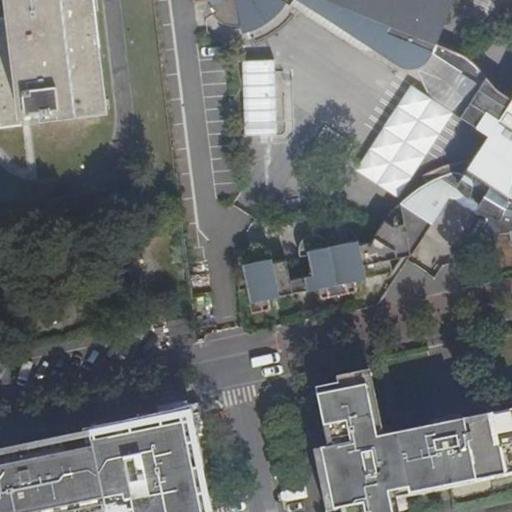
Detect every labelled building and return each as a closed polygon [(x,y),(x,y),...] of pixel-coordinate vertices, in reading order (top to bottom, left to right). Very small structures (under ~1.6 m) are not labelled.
[(49,108),(72,105),(73,117),(106,114),(92,0),(4,0),(6,14),(0,15),(0,125),(21,123),(19,112),(43,109),(43,106),(49,105),(49,108)] [(511,0),(193,0),(194,2),(207,1),(216,14),(213,17),(220,23),(224,26),(230,27),(236,27),(241,26),(242,30),(256,27),(263,24),(276,15),(286,2),(292,6),(296,0),(301,0),(369,44),(370,44),(374,43),(378,41),(405,52),(408,45),(416,49),(413,55),(422,59),(427,58),(430,56),(432,54),(436,43),(453,0),(511,0),(511,112),(511,114),(495,103),(492,102),(489,103),(486,104),(484,104),(481,105),(479,107),(477,111),(476,114),(477,117),(482,122),(479,126),(496,137),(479,161),(465,163),(445,169),(427,177),(431,184),(435,192),(421,201),(433,217),(439,210),(443,212),(453,197),(459,198),(464,197),(469,193),(491,208),(472,241),(498,251),(500,236),(511,233),(511,0)] [(408,45),(405,52),(378,41),(374,43),(370,44),(403,65),(405,67),(409,69),(414,69),(422,68),(424,80),(427,86),(431,91),(447,104),(479,126),(482,122),(477,117),(476,114),(477,111),(479,107),(481,105),(484,104),(486,104),(489,103),(492,102),(495,103),(511,114),(511,112),(511,96),(495,82),(481,66),(475,61),(470,57),(436,43),(432,54),(430,56),(427,58),(422,59),(413,55),(416,49),(408,45)] [(411,258),(443,212),(439,210),(433,217),(421,201),(435,192),(431,184),(416,192),(407,199),(398,207),(388,218),(376,236),(364,238),(362,234),(358,230),(354,228),(349,227),(343,228),(338,231),(334,236),(333,243),(331,239),(328,236),(323,234),(318,233),(313,234),(309,236),(306,239),(303,245),(302,250),(304,257),(313,256),(316,274),(369,263),(369,266),(379,264),(381,274),(394,271),(392,258),(377,261),(373,245),(383,231),(397,240),(398,249),(392,258),(405,255),(411,258)] [(392,258),(398,249),(397,240),(383,231),(373,245),(377,261),(392,258)] [(264,285),(270,284),(280,282),(283,295),(309,289),(306,276),(294,278),(290,260),(277,263),(276,258),(275,255),(271,251),(266,248),(262,247),(256,248),(253,250),(247,256),(246,260),(246,263),(258,261),(264,285)] [(257,311),(266,310),(272,309),(271,297),(283,295),(280,282),(270,284),(264,285),(258,261),(246,263),(238,265),(243,291),(252,289),(257,311)] [(358,279),(381,274),(379,264),(369,266),(369,263),(316,274),(306,276),(309,289),(322,287),(324,297),(360,290),(358,279)] [(377,442),(384,440),(369,376),(335,383),(337,389),(363,383),(377,442)] [(390,511),(388,497),(473,478),(474,485),(511,476),(511,412),(384,440),(377,442),(363,383),(337,389),(315,394),(320,420),(324,419),(331,452),(327,452),(321,454),(332,511),(390,511)] [(182,427),(200,511),(206,511),(187,418),(89,438),(91,445),(115,441),(182,427)] [(324,419),(320,420),(327,452),(331,452),(324,419)] [(200,511),(182,427),(115,441),(91,445),(104,508),(130,503),(132,511),(200,511)] [(0,511),(0,462),(91,445),(89,438),(0,454),(0,511)] [(0,511),(83,511),(104,508),(91,445),(0,462),(0,511)] [(332,511),(321,454),(313,456),(324,511),(332,511)] [(390,511),(397,511),(395,502),(474,485),(473,478),(388,497),(390,511)]
